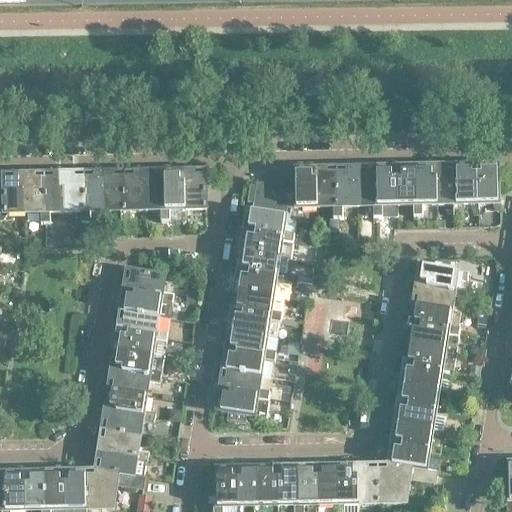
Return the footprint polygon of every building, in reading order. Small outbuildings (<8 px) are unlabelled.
[(498,207),(498,173),(483,173),(483,167),(472,168),(472,173),(472,181),(477,180),(478,207),(498,207)] [(458,207),(457,173),(443,174),(443,168),(432,168),(432,174),(431,174),(432,181),(437,181),(437,208),(453,207),(458,207)] [(418,208),(417,174),(403,175),(403,169),(392,169),(392,175),(392,182),(397,182),(398,208),(413,208),(418,208)] [(378,209),(377,175),(363,175),(363,170),(352,170),(352,175),(352,183),(357,183),(358,209),(373,209),(378,209)] [(338,210),(337,176),(323,176),(323,171),(312,171),(312,176),(312,183),(317,183),(318,210),(333,210),(338,210)] [(206,212),(205,178),(190,179),(190,173),(180,173),(180,179),(180,186),(185,186),(185,213),(206,212)] [(478,207),(477,180),(472,181),(472,173),(457,173),(458,207),(453,207),(453,219),(463,219),(462,207),(478,207)] [(166,213),(165,179),(150,180),(150,174),(140,174),(140,180),(140,187),(144,187),(145,213),(161,213),(166,213)] [(437,208),(437,181),(432,181),(431,174),(417,174),(418,208),(413,208),(413,220),(423,220),(422,208),(437,208)] [(126,214),(125,180),(110,180),(110,175),(100,175),(100,180),(100,188),(105,188),(105,214),(121,214),(126,214)] [(358,209),(357,183),(352,183),(352,175),(337,176),(338,210),(333,210),(333,221),(343,221),(343,209),(358,209)] [(398,208),(397,182),(392,182),(392,175),(377,175),(378,209),(373,209),(373,221),(383,220),(382,209),(398,208)] [(46,215),(45,182),(31,182),(30,176),(20,177),(20,182),(20,189),(25,189),(26,216),(41,215),(46,215)] [(86,215),(85,181),(71,181),(70,176),(60,176),(60,181),(60,189),(65,188),(66,215),(81,215),(86,215)] [(318,210),(317,183),(312,183),(312,176),(296,177),(297,185),(297,210),(318,210)] [(185,213),(185,186),(180,186),(180,179),(165,179),(166,213),(161,213),(161,225),(170,225),(170,213),(185,213)] [(105,214),(105,188),(100,188),(100,180),(85,181),(86,215),(81,215),(81,226),(90,226),(90,214),(105,214)] [(145,213),(144,187),(140,187),(140,180),(125,180),(126,214),(121,214),(121,226),(130,225),(130,214),(145,213)] [(66,215),(65,188),(60,189),(60,181),(45,182),(46,215),(41,215),(41,227),(50,227),(50,215),(66,215)] [(26,216),(25,189),(20,189),(20,182),(4,182),(4,190),(5,216),(26,216)] [(265,217),(270,185),(257,185),(256,189),(250,188),(248,201),(254,202),(252,215),(265,217)] [(285,209),(284,185),(270,185),(265,217),(285,221),(287,211),(285,209)] [(297,210),(297,185),(284,185),(285,209),(287,211),(297,210)] [(285,221),(265,217),(252,215),(249,231),(257,232),(256,237),(282,241),(281,246),(293,248),(294,238),(283,236),(285,221)] [(279,261),(281,246),(282,241),(256,237),(257,232),(249,231),(244,230),(242,241),(248,241),(246,256),(279,261)] [(277,276),(279,261),(246,256),(243,270),(251,271),(250,277),(276,281),(275,285),(287,287),(288,278),(277,276)] [(273,300),(275,285),(276,281),(250,277),(251,271),(243,270),(238,269),(236,280),(242,281),(239,295),(273,300)] [(465,301),(469,276),(424,269),(421,285),(429,286),(428,291),(454,295),(453,300),(465,301)] [(163,296),(165,280),(131,275),(129,291),(136,292),(135,297),(162,301),(161,305),(172,307),(174,298),(163,296)] [(453,300),(454,295),(428,291),(429,286),(421,285),(416,284),(414,295),(420,295),(417,309),(451,315),(453,300)] [(161,305),(162,301),(135,297),(136,292),(129,291),(124,290),(122,300),(127,301),(125,315),(159,320),(161,305)] [(271,315),(273,300),(239,295),(237,310),(244,311),(244,316),(270,320),(269,325),(281,327),(282,317),(271,315)] [(269,325),(270,320),(244,316),(244,311),(237,310),(232,309),(230,320),(235,321),(233,335),(267,340),(269,325)] [(449,330),(451,315),(417,309),(415,324),(422,325),(422,330),(448,334),(447,339),(459,341),(460,331),(449,330)] [(156,335),(159,320),(125,315),(123,330),(130,331),(129,336),(156,340),(155,345),(166,346),(168,337),(156,335)] [(447,339),(448,334),(422,330),(422,325),(415,324),(410,323),(408,334),(413,335),(411,349),(445,354),(447,339)] [(155,345),(156,340),(129,336),(130,331),(123,330),(117,329),(116,340),(121,341),(119,355),(153,360),(155,345)] [(265,355),(267,340),(233,335),(231,349),(238,350),(237,355),(264,360),(263,364),(275,366),(276,357),(265,355)] [(263,364),(264,360),(237,355),(238,350),(231,349),(226,348),(224,359),(229,360),(227,374),(261,379),(263,364)] [(456,356),(445,354),(411,349),(409,364),(416,365),(415,370),(442,374),(441,379),(452,380),(456,356)] [(150,375),(153,360),(119,355),(117,369),(124,371),(123,376),(150,380),(149,385),(160,386),(162,377),(150,375)] [(441,379),(442,374),(415,370),(416,365),(409,364),(404,363),(402,374),(407,374),(405,388),(439,394),(441,379)] [(149,385),(150,380),(123,376),(124,371),(117,369),(111,369),(110,379),(115,380),(113,394),(146,399),(149,385)] [(258,394),(261,379),(227,374),(225,389),(232,390),(231,395),(258,399),(257,404),(267,405),(268,406),(270,396),(258,394)] [(267,405),(257,404),(258,399),(231,395),(232,390),(225,389),(219,388),(218,399),(223,400),(221,414),(264,421),(267,405)] [(436,409),(439,394),(405,388),(403,403),(410,404),(409,409),(436,414),(435,418),(446,420),(448,410),(436,409)] [(144,414),(146,399),(113,394),(110,409),(118,410),(117,415),(143,419),(143,424),(154,425),(155,416),(144,414)] [(433,433),(435,418),(436,414),(409,409),(410,404),(403,403),(397,402),(396,413),(401,414),(399,428),(433,433)] [(143,424),(143,419),(117,415),(118,410),(110,409),(105,408),(104,419),(109,420),(107,433),(140,439),(143,424)] [(430,448),(433,433),(399,428),(396,442),(404,444),(403,449),(429,453),(429,458),(440,459),(441,450),(430,448)] [(138,454),(140,439),(107,433),(104,448),(111,449),(111,454),(137,459),(136,463),(148,465),(149,456),(138,454)] [(426,473),(429,458),(429,453),(403,449),(404,444),(396,442),(391,442),(390,452),(395,453),(393,467),(411,470),(426,473)] [(136,463),(137,459),(111,454),(111,449),(104,448),(99,448),(97,458),(103,459),(100,473),(119,476),(134,478),(136,463)] [(406,507),(409,484),(411,470),(393,467),(392,473),(378,473),(378,507),(406,507)] [(378,507),(378,473),(363,473),(363,468),(352,468),(353,474),(353,481),(357,481),(358,508),(378,507)] [(338,508),(337,474),(323,474),(323,469),(312,469),(313,474),(313,482),(317,482),(318,508),(334,508),(338,508)] [(258,510),(257,475),(244,476),(243,470),(233,471),(233,476),(233,483),(237,483),(238,510),(254,510),(258,510)] [(298,509),(298,475),(284,475),(283,470),(272,470),(273,475),(273,482),(277,482),(278,509),(294,509),(298,509)] [(435,488),(437,475),(438,474),(426,473),(411,470),(409,484),(435,488)] [(113,511),(117,489),(119,476),(100,473),(99,479),(85,479),(86,511),(113,511)] [(45,511),(45,480),(31,480),(31,474),(20,475),(20,480),(20,487),(25,487),(25,511),(45,511)] [(86,511),(85,479),(71,479),(71,474),(60,474),(60,479),(60,487),(65,487),(65,511),(86,511)] [(318,508),(317,482),(313,482),(313,474),(298,475),(298,509),(294,509),(293,511),(303,511),(303,509),(318,508)] [(358,508),(357,481),(353,481),(353,474),(337,474),(338,508),(334,508),(333,511),(343,511),(343,508),(358,508)] [(278,509),(277,482),(273,482),(273,475),(257,475),(258,510),(254,510),(253,511),(263,511),(263,510),(278,509)] [(143,494),(145,482),(145,480),(134,478),(119,476),(117,489),(143,494)] [(238,510),(237,483),(233,483),(233,476),(217,476),(218,509),(214,510),(213,511),(223,511),(223,510),(238,510)] [(65,511),(65,487),(60,487),(60,479),(45,480),(45,511),(65,511)] [(25,511),(25,487),(20,487),(20,480),(5,480),(6,511),(25,511)]
